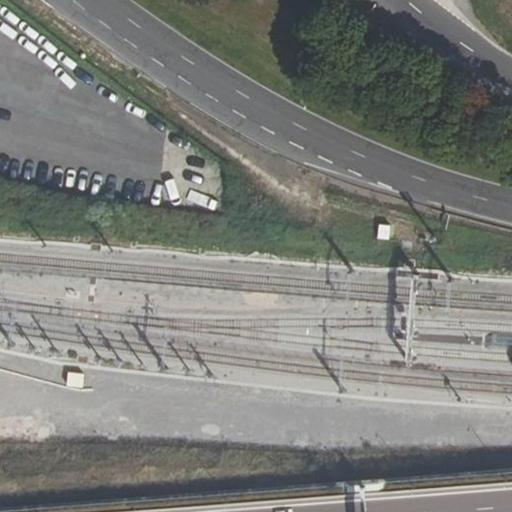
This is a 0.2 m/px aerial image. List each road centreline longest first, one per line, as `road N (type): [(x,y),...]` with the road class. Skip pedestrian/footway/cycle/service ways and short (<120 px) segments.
road 1 (secondary): [(94,0),(310,140),(511,208)]
road 2 (secondary): [(405,0),(511,74)]
